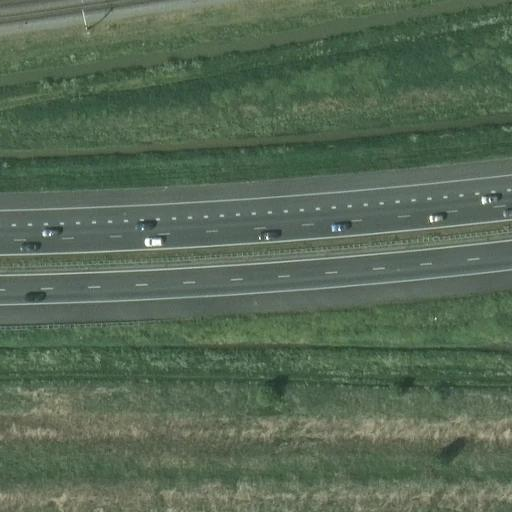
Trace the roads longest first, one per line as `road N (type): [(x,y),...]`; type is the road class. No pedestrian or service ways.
road 1 (motorway): [(511,204),(0,242)]
road 2 (motorway): [(0,290),(511,253)]
